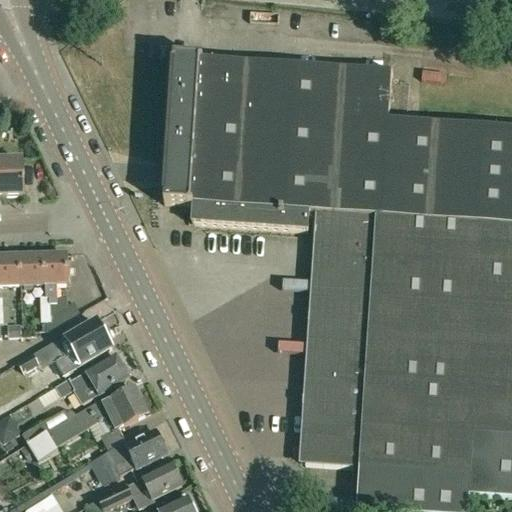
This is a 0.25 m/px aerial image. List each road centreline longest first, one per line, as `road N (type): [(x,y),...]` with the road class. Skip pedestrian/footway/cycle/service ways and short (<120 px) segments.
road 1 (tertiary): [(249,511),(101,208)]
road 2 (tertiary): [(101,208),(5,0)]
